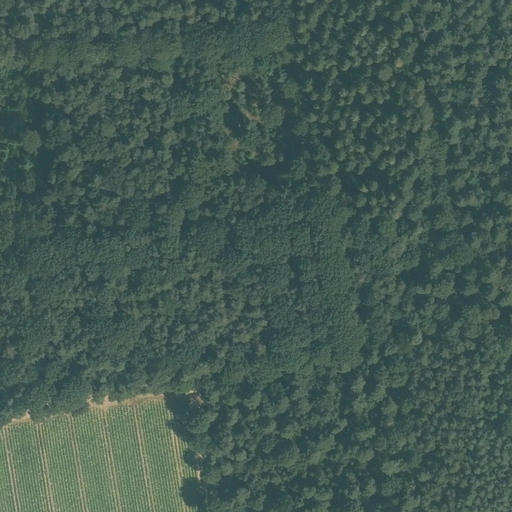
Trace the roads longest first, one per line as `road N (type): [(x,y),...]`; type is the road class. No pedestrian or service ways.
road 1 (track): [(436,139),(469,264),(446,313),(398,342),(426,511)]
road 2 (track): [(185,385),(0,417)]
road 3 (track): [(407,0),(436,139)]
